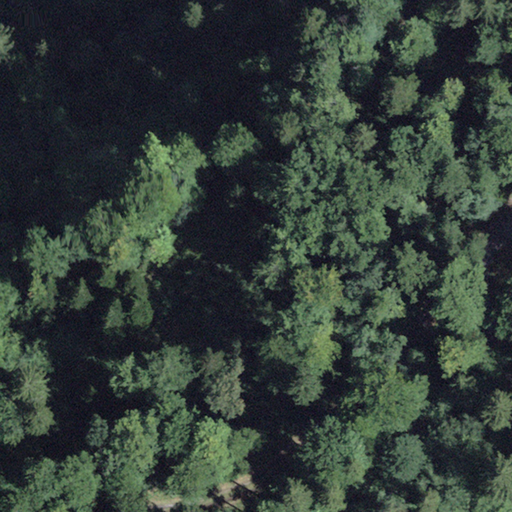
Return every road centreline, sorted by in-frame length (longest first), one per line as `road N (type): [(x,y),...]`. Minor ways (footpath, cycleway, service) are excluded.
road 1 (track): [(109,511),(206,501),(347,417),(429,312),(491,249)]
road 2 (track): [(511,231),(491,249),(492,318),(511,410)]
